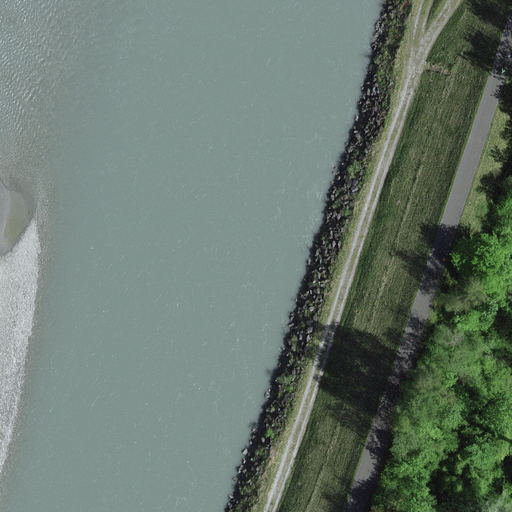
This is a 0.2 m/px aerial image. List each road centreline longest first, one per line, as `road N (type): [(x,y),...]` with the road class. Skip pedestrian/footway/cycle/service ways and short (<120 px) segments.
road 1 (track): [(423,0),(410,88),(271,511)]
road 2 (track): [(361,511),(511,56)]
